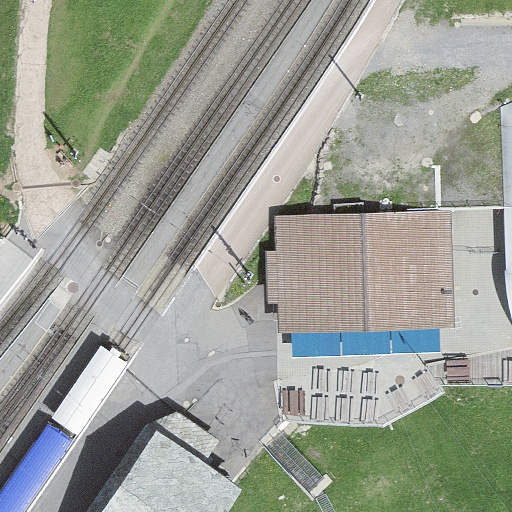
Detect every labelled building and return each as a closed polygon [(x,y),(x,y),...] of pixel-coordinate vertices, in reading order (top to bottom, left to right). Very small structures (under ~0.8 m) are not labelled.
[(511,103),(501,109),(505,271),(510,311),(511,314),(511,103)] [(289,292),(290,322),(442,318),(440,221),(287,225),(288,261),(273,261),(274,292),(289,292)] [(365,363),(387,424),(400,416),(429,399),(443,391),(407,342),(365,363)] [(146,425),(86,511),(101,511),(157,432),(203,464),(221,442),(177,413),(146,425)] [(227,511),(242,491),(203,464),(157,432),(111,499),(102,511),(227,511)]
